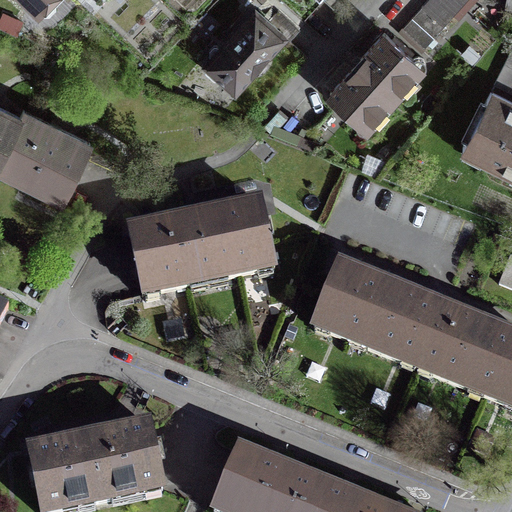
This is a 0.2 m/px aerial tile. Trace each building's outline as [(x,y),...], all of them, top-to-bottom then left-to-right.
[(54,0),(25,0),(40,14),(49,14),(55,8),(54,0)] [(424,48),(464,4),(459,0),(428,0),(402,29),(424,48)] [(213,57),(205,65),(206,70),(214,78),(218,78),(220,76),(235,89),(253,70),(256,70),(259,69),(261,68),(264,66),(266,64),(267,61),(267,58),(267,54),(284,35),(289,41),(299,29),(278,10),(268,21),(255,10),(221,48),(217,45),(214,45),(209,50),(210,54),(213,57)] [(418,63),(385,33),(359,61),(331,92),(364,123),(418,63)] [(511,48),(494,85),(511,93),(511,48)] [(511,170),(511,99),(492,89),(463,146),(511,170)] [(0,107),(0,159),(21,118),(0,107)] [(0,159),(0,167),(63,198),(90,142),(61,128),(24,110),(21,118),(0,159)] [(197,220),(129,235),(142,298),(275,270),(261,207),(197,220)] [(511,256),(500,285),(511,289),(511,256)] [(314,329),(416,370),(441,311),(407,297),(339,269),(314,329)] [(0,327),(9,308),(0,303),(0,327)] [(441,311),(416,370),(511,409),(511,339),(477,325),(441,311)] [(90,440),(103,504),(162,491),(149,428),(118,434),(90,440)] [(64,511),(103,504),(90,440),(62,446),(30,453),(42,511),(64,511)] [(215,511),(294,511),(308,481),(278,469),(240,453),(223,494),(215,511)] [(308,481),(294,511),(375,511),(377,509),(345,496),(308,481)]
